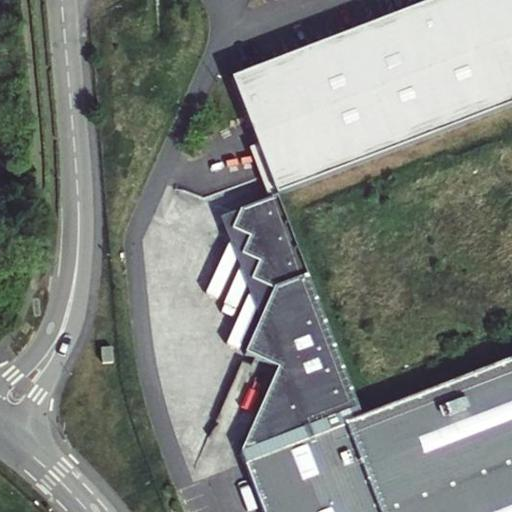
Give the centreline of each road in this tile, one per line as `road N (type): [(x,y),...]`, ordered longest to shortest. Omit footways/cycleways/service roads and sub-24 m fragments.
road 1 (tertiary): [(61,0),(79,211),(75,281),(54,348),(0,416)]
road 2 (tertiary): [(0,429),(87,511)]
